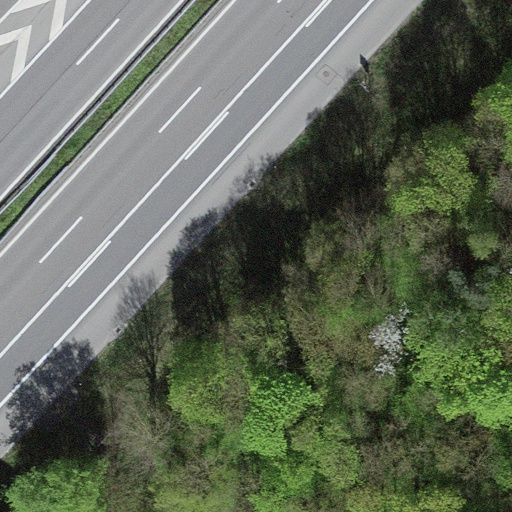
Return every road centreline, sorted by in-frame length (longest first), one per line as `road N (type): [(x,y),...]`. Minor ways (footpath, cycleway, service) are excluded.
road 1 (motorway): [(0,332),(301,0)]
road 2 (motorway): [(134,0),(0,147)]
